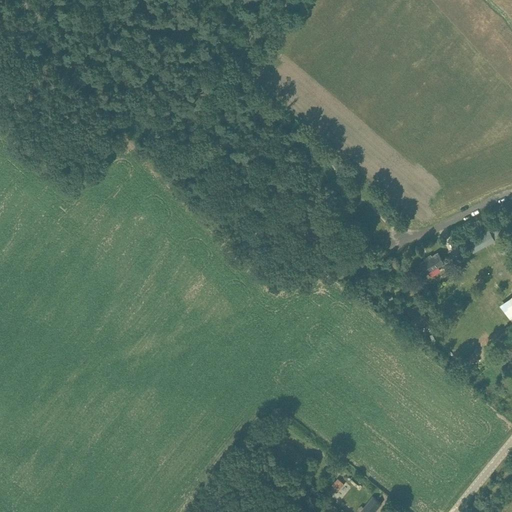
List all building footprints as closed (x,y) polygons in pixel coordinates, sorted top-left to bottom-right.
[(508,250),(500,235),(495,226),(467,242),(473,252),(494,240),(501,253),(508,250)] [(444,262),(438,252),(417,265),(424,275),(444,262)] [(443,283),(454,298),(477,282),(466,267),(443,283)] [(418,303),(406,310),(413,323),(412,323),(416,330),(429,323),(418,303)] [(332,486),(337,490),(343,484),(338,480),(332,486)] [(359,511),(373,511),(381,503),(373,496),(359,511)]
